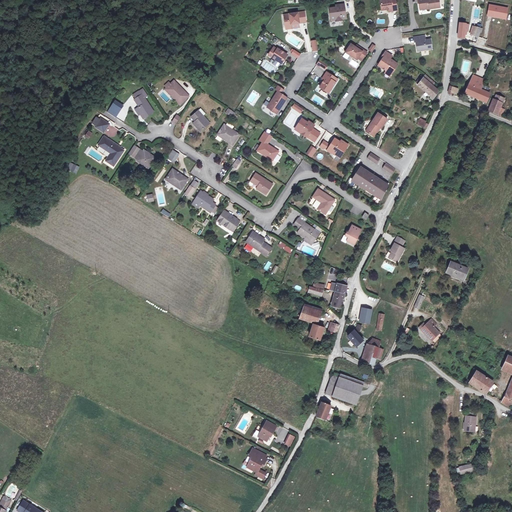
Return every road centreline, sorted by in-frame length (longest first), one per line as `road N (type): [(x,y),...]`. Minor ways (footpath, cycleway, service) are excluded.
road 1 (residential): [(383,215),(310,173),(267,216),(210,180),(205,162),(161,131),(141,137),(117,122)]
road 2 (unclassified): [(257,511),(313,415),(333,351)]
road 3 (unclassified): [(333,351),(383,215)]
road 4 (unclassified): [(386,362),(417,356),(511,412)]
